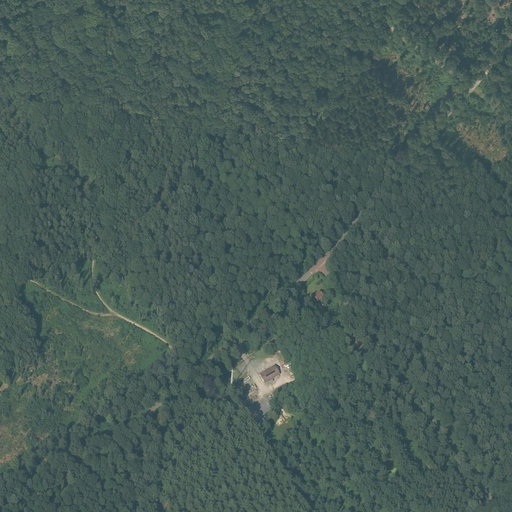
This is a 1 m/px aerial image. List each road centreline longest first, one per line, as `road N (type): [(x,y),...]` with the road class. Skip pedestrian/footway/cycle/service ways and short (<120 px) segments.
road 1 (unknown): [(0,473),(35,457),(104,397),(178,350),(208,316),(268,198)]
road 2 (tertiary): [(0,480),(142,417),(318,263)]
road 3 (track): [(116,315),(100,300),(91,266),(100,119),(157,0)]
road 4 (unknown): [(268,198),(308,148),(331,159),(395,151),(511,11)]
road 5 (unclassified): [(499,511),(318,263)]
road 6 (tertiary): [(318,263),(511,33)]
road 7 (track): [(268,198),(296,147),(390,27)]
road 8 (track): [(168,344),(25,277)]
road 9 (unknown): [(25,277),(35,240),(29,171),(0,137)]
road 10 (track): [(329,278),(479,277)]
road 11 (track): [(511,322),(479,277),(511,219)]
